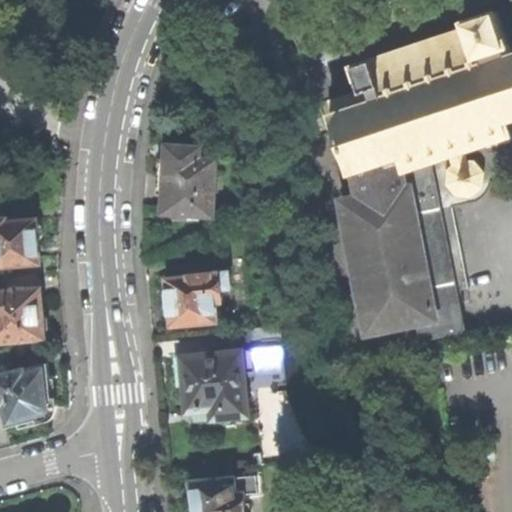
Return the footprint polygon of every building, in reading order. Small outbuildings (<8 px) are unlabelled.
[(511,49),(499,12),(469,22),(472,32),(434,44),(434,42),(412,49),(413,51),(375,64),(374,61),(353,68),(360,92),(330,101),(331,105),(329,105),(351,173),(354,172),(400,157),(405,171),(444,158),(451,156),(455,166),(453,169),(450,172),(449,178),(450,183),(451,187),(453,190),(457,194),(463,196),(469,197),(475,196),(480,192),(483,187),(485,182),(485,176),(483,170),(478,165),(474,162),(467,161),(465,151),(510,136),(506,122),(511,119),(511,49)] [(165,213),(215,216),(217,159),(200,158),(201,147),(168,145),(166,181),(165,213)] [(470,289),(444,158),(405,171),(400,157),(354,172),(354,199),(341,201),(368,335),(420,324),(423,338),(465,330),(456,291),(470,289)] [(0,266),(42,262),(41,247),(40,239),(42,239),(44,235),(43,225),(41,223),(39,223),(38,219),(8,221),(7,218),(0,218),(0,266)] [(172,326),(217,323),(216,303),(223,302),(222,290),(232,288),(230,271),(189,276),(189,278),(168,280),(171,304),(172,326)] [(0,341),(47,338),(47,333),(51,328),(50,318),(45,314),(44,303),(43,288),(26,290),(25,288),(10,289),(9,291),(0,291),(0,341)] [(206,420),(260,415),(256,374),(285,372),(282,327),(223,333),(225,349),(235,347),(235,352),(176,358),(177,370),(178,387),(185,387),(188,412),(205,410),(206,420)] [(0,402),(7,428),(47,418),(54,408),(52,385),(50,363),(0,376),(0,402)] [(246,511),(245,494),(260,493),(258,475),(191,482),(189,487),(190,501),(193,505),(195,506),(196,511),(195,511),(246,511)]
